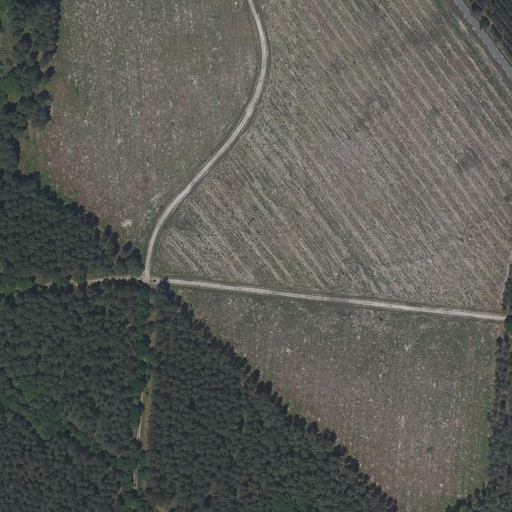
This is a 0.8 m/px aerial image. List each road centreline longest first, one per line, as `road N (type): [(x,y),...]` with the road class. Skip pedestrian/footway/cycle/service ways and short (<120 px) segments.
road 1 (track): [(251,0),(264,54),(253,105),(165,215),(150,248),(132,511)]
road 2 (track): [(511,319),(147,278),(0,290)]
